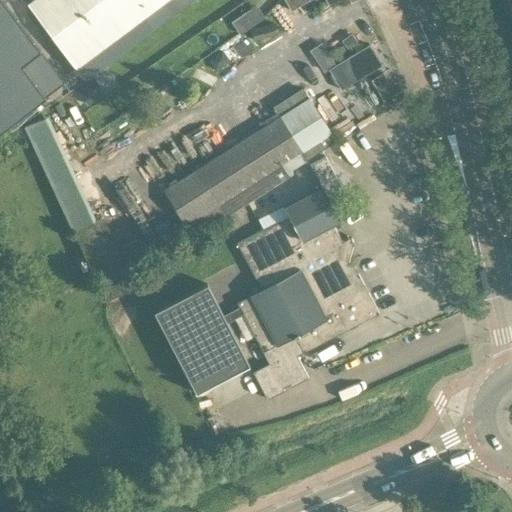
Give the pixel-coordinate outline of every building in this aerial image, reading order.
[(1,0),(0,0),(0,131),(45,98),(21,66),(40,51),(1,0)] [(32,0),(27,4),(75,68),(165,0),(32,0)] [(284,0),(291,11),(310,0),(327,0),(328,1),(329,0),(284,0)] [(240,35),(265,18),(257,5),(232,22),(240,35)] [(253,42),(278,36),(275,23),(250,29),(253,42)] [(347,49),(357,42),(351,34),(341,41),(347,49)] [(241,58),(256,48),(248,37),(233,47),(241,58)] [(341,90),(382,65),(369,45),(329,69),(341,90)] [(230,62),(223,51),(208,61),(216,72),(230,62)] [(330,57),(317,65),(322,73),(335,65),(330,57)] [(383,74),(371,81),(383,102),(395,95),(383,74)] [(88,107),(100,99),(88,83),(77,91),(88,107)] [(224,217),(292,174),(290,170),(333,143),(307,101),(164,190),(185,225),(217,205),(224,217)] [(92,270),(115,259),(121,256),(103,216),(96,219),(48,116),(25,127),(92,270)] [(262,289),(236,302),(268,363),(252,372),(267,399),(283,391),(282,388),(289,385),(290,387),(307,378),(296,355),(302,352),(302,353),(378,314),(354,267),(343,264),(344,263),(338,252),(345,249),(332,225),(339,221),(328,199),(336,195),(339,183),(325,157),(310,166),(321,188),(286,207),(290,216),(238,243),(262,289)] [(115,259),(92,270),(107,302),(130,291),(115,259)]
